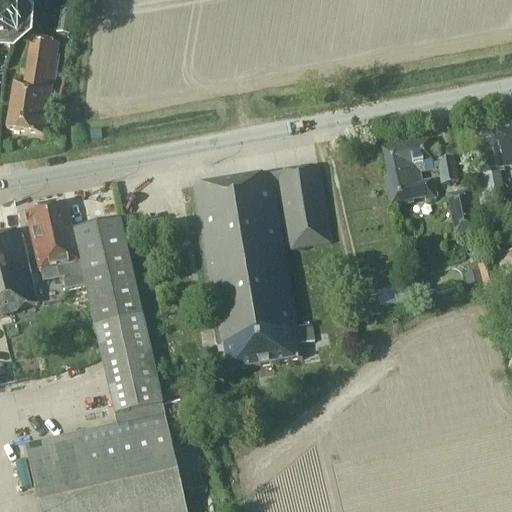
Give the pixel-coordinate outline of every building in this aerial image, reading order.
[(13,9),(1,8),(0,7),(0,46),(8,47),(11,46),(21,39),(23,36),(24,24),(23,20),(16,11),(13,9)] [(70,38),(74,12),(60,10),(56,35),(70,38)] [(23,87),(20,86),(13,85),(6,130),(44,137),(58,45),(31,41),(25,75),(23,87)] [(511,126),(495,130),(503,169),(511,167),(511,126)] [(432,164),(428,142),(382,151),(387,180),(384,181),(390,209),(435,200),(433,190),(431,180),(423,182),(422,175),(434,173),(434,175),(438,174),(441,187),(458,183),(453,159),(437,162),(437,163),(432,164)] [(271,176),(273,184),(277,184),(289,252),(332,244),(318,168),(271,176)] [(503,173),(503,169),(473,175),(479,208),(505,204),(499,174),(503,173)] [(190,190),(211,313),(292,300),(273,184),(271,176),(190,190)] [(476,235),(468,193),(446,198),(454,239),(476,235)] [(73,233),(66,206),(25,214),(39,273),(54,270),(55,275),(59,275),(61,281),(64,281),(66,293),(86,289),(95,331),(116,426),(25,447),(39,511),(185,511),(142,320),(120,222),(73,233)] [(0,318),(18,315),(37,306),(38,306),(21,232),(0,236),(0,318)] [(496,289),(490,266),(477,269),(483,292),(496,289)] [(481,286),(478,273),(465,276),(468,290),(481,286)] [(297,329),(292,300),(211,313),(217,350),(224,348),(228,373),(302,361),(300,346),(314,344),(311,327),(297,329)]
